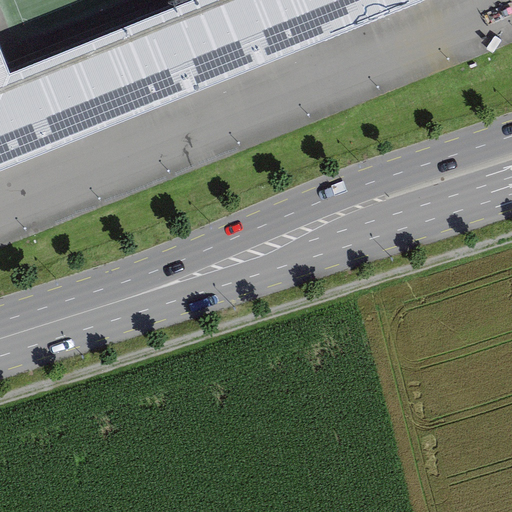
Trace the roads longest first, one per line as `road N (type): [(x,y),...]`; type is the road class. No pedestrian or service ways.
road 1 (secondary): [(0,338),(511,170)]
road 2 (track): [(0,400),(511,237)]
